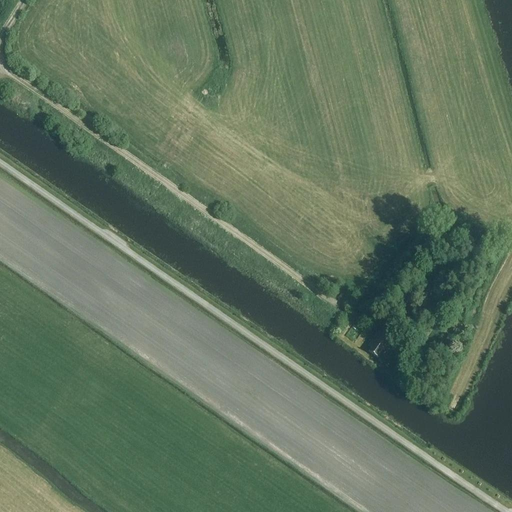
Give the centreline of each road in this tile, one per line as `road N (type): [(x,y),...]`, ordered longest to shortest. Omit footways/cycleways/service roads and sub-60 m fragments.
road 1 (track): [(505,511),(0,163)]
road 2 (track): [(0,61),(338,307)]
